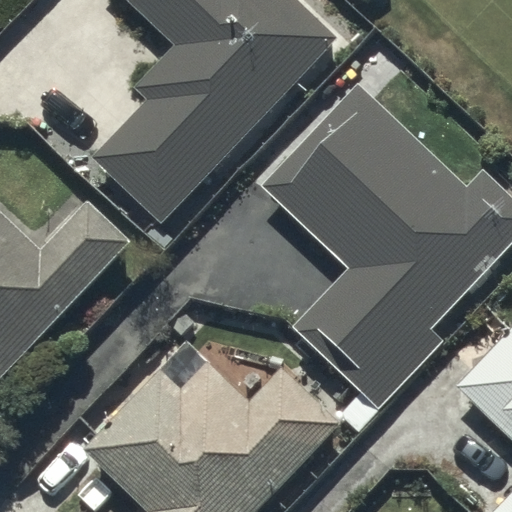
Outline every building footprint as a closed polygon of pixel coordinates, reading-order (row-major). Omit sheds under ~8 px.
[(97,168),(168,234),(344,49),(292,0),(121,0),(181,55),(140,98),(153,109),(97,168)] [(299,338),(383,417),(448,349),(437,340),(511,261),(511,202),(490,181),(473,198),(365,95),(268,197),(355,279),(299,338)] [(0,401),(138,255),(96,215),(50,263),(0,216),(0,401)] [(511,510),(510,511),(511,511),(511,346),(464,398),(511,443),(511,510)] [(274,511),(348,435),(290,380),(258,414),(195,354),(91,463),(142,511),(274,511)]
